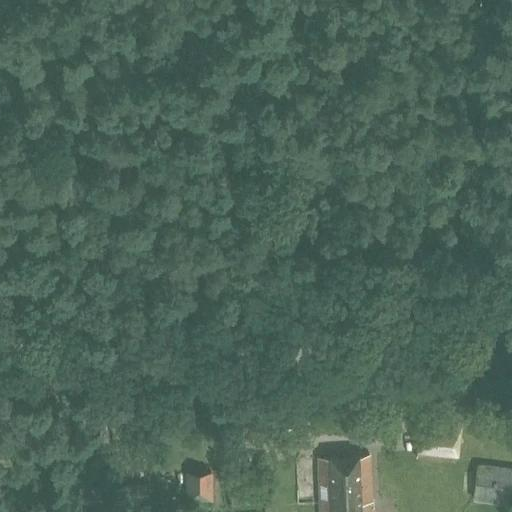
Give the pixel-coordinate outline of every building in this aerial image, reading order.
[(225,435),(228,414),(167,405),(163,428),(185,432),(186,429),(225,435)] [(457,454),(460,414),(418,411),(415,451),(457,454)] [(266,445),(268,425),(242,422),(239,444),(258,446),(258,444),(266,445)] [(369,454),(318,457),(318,461),(319,502),(319,511),(373,511),(373,501),(371,501),(371,485),(369,454)] [(511,501),(511,469),(478,465),(474,497),(511,501)] [(179,497),(209,497),(209,474),(178,475),(179,497)] [(83,507),(104,504),(101,482),(80,484),(83,507)] [(122,501),(147,500),(147,484),(122,484),(122,501)]
